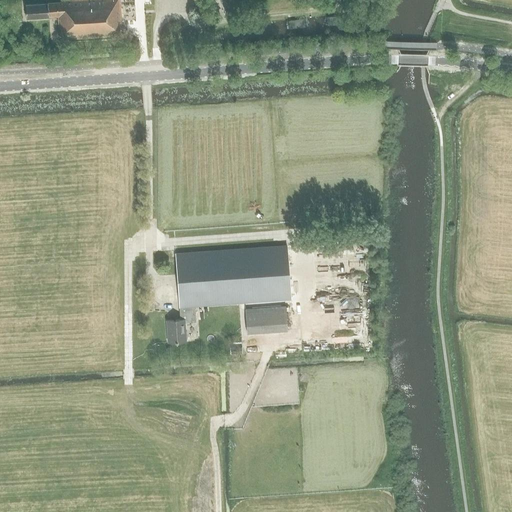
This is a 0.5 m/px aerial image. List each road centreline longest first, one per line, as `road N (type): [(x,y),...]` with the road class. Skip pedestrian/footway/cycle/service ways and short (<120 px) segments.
road 1 (track): [(218,511),(213,430),(240,413),(273,346),(299,331),(306,316),(300,245),(292,233),(148,245)]
road 2 (secondary): [(0,86),(399,60)]
road 3 (track): [(349,0),(334,9),(205,23),(189,3)]
road 4 (track): [(127,384),(127,253),(148,245)]
